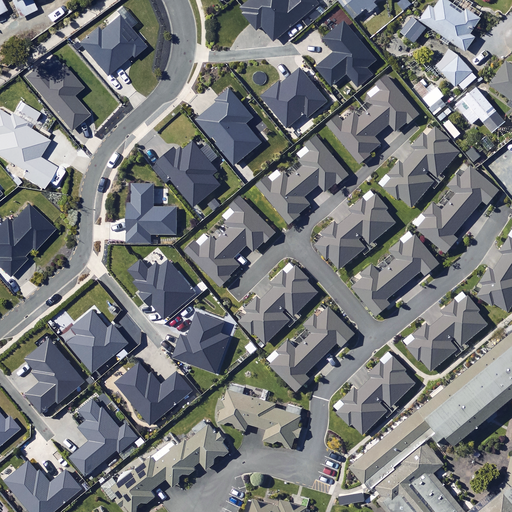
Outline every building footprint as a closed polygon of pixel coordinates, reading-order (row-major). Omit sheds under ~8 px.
[(31,0),(29,0),(16,6),(21,18),(36,11),(31,0)] [(252,0),(241,10),(260,32),(264,28),(276,43),(320,6),(314,0),(252,0)] [(378,0),(342,0),(358,18),(366,11),(369,15),(377,8),(374,4),(378,0)] [(459,0),(455,6),(445,0),(440,0),(435,9),(430,6),(420,21),(466,52),(476,38),(471,34),(483,16),(459,0)] [(80,43),(107,77),(132,57),(134,59),(146,50),(129,29),(137,23),(124,7),(117,13),(120,16),(99,33),(96,29),(80,43)] [(426,29),(411,18),(400,32),(415,43),(426,29)] [(344,22),(324,39),(336,53),(317,68),(333,87),(349,74),(359,87),(373,77),(367,70),(377,62),(344,22)] [(436,66),(456,87),(458,85),(463,91),(478,77),(453,51),(436,66)] [(511,65),(507,61),(490,85),(511,100),(511,65)] [(83,89),(62,65),(48,77),(38,66),(25,77),(72,131),(89,117),(73,98),(83,89)] [(328,104),(300,70),(282,85),(280,83),(262,97),(288,128),(305,114),(309,119),(328,104)] [(390,125),(397,133),(407,124),(409,126),(420,117),(387,77),(365,95),(375,107),(360,119),(355,113),(343,123),(339,117),(328,126),(359,165),(382,146),(375,138),(390,125)] [(493,133),(505,123),(485,97),(488,95),(480,84),(462,98),(470,109),(464,114),(472,125),(481,118),(493,133)] [(445,96),(437,87),(423,99),(431,108),(445,96)] [(255,119),(230,90),(217,101),(219,103),(198,121),(236,166),(262,143),(247,126),(255,119)] [(50,141),(26,126),(28,123),(12,112),(10,115),(0,108),(0,156),(24,172),(22,176),(43,190),(57,168),(39,157),(50,141)] [(428,171),(437,179),(461,151),(436,129),(428,138),(424,134),(412,148),(416,151),(404,166),(401,163),(388,179),(390,181),(385,187),(399,200),(401,198),(412,207),(433,183),(425,175),(428,171)] [(347,176),(315,137),(294,155),(304,167),(289,180),(279,168),(257,187),(289,224),(310,206),(304,199),(320,186),(326,194),(347,176)] [(216,171),(192,142),(179,153),(175,149),(159,162),(196,207),(221,186),(212,175),(216,171)] [(499,191),(471,167),(461,179),(457,176),(447,187),(457,196),(442,212),(431,202),(411,224),(445,254),(458,240),(453,236),(483,202),(487,205),(499,191)] [(178,235),(177,208),(155,208),(154,185),(133,186),(133,203),(128,203),(129,244),(152,244),(151,235),(178,235)] [(378,246),(375,241),(397,222),(371,191),(348,210),(353,215),(338,227),(334,223),(322,233),(324,235),(314,244),(338,272),(360,253),(364,258),(378,246)] [(275,233),(239,196),(218,216),(231,229),(216,244),(205,232),(185,252),(220,288),(241,268),(233,260),(248,246),(254,253),(275,233)] [(25,261),(22,258),(32,249),(34,251),(53,231),(28,206),(11,224),(7,220),(0,226),(0,263),(12,275),(25,261)] [(439,264),(411,231),(389,250),(397,260),(380,275),(373,266),(362,275),(365,278),(352,289),(376,317),(391,304),(387,300),(421,271),(425,276),(439,264)] [(511,307),(511,234),(500,253),(504,256),(494,272),(489,268),(473,294),(507,315),(511,307)] [(138,281),(135,283),(143,293),(140,294),(151,308),(155,305),(165,318),(195,293),(169,262),(162,267),(159,263),(149,271),(141,261),(129,271),(138,281)] [(250,313),(240,322),(264,346),(319,292),(291,264),(271,284),(275,288),(261,302),(257,297),(246,308),(250,313)] [(489,325),(464,294),(442,312),(446,316),(430,329),(426,324),(405,341),(429,372),(489,325)] [(355,335),(329,307),(307,329),(312,334),(298,348),(289,339),(266,361),(296,393),(310,379),(306,375),(337,344),(341,348),(355,335)] [(108,329),(93,311),(73,329),(79,335),(69,344),(95,374),(129,344),(113,325),(108,329)] [(226,324),(198,313),(189,338),(183,335),(175,356),(217,373),(231,338),(222,334),(226,324)] [(511,326),(417,407),(434,427),(429,431),(440,444),(447,438),(452,444),(511,392),(511,326)] [(28,394),(42,411),(56,400),(59,403),(84,382),(50,340),(27,359),(45,380),(28,394)] [(369,375),(372,378),(359,391),(353,385),(332,406),(363,437),(413,387),(403,377),(408,372),(390,354),(369,375)] [(177,372),(161,386),(142,363),(117,383),(152,425),(193,391),(177,372)] [(292,449),(301,427),(298,426),(304,411),(287,404),(285,410),(253,398),(255,393),(245,389),(243,395),(230,389),(217,422),(226,426),(229,424),(232,424),(235,425),(235,427),(246,431),(249,423),(268,431),(265,439),(274,442),(281,443),(286,447),(292,449)] [(96,399),(76,415),(83,425),(80,428),(91,441),(71,457),(86,476),(118,450),(120,454),(139,439),(125,421),(118,427),(96,399)] [(434,427),(417,407),(349,464),(369,489),(373,486),(394,468),(392,466),(424,439),(422,437),(429,431),(434,427)] [(3,419),(0,415),(0,444),(19,429),(8,415),(3,419)] [(207,470),(215,464),(218,458),(221,456),(225,456),(230,452),(209,424),(177,449),(172,442),(135,470),(131,465),(103,486),(113,499),(116,496),(128,511),(134,511),(139,509),(141,504),(146,503),(156,496),(152,491),(167,479),(174,488),(182,481),(181,477),(183,475),(186,474),(189,476),(197,469),(195,466),(200,462),(207,470)] [(511,511),(511,455),(509,454),(503,478),(465,510),(432,471),(443,462),(424,439),(392,466),(394,468),(373,486),(380,494),(375,498),(386,511),(511,511)] [(51,484),(32,460),(6,481),(31,511),(55,511),(82,490),(67,471),(51,484)] [(275,500),(276,496),(267,494),(266,498),(254,495),(250,511),(305,511),(307,508),(275,500)]
